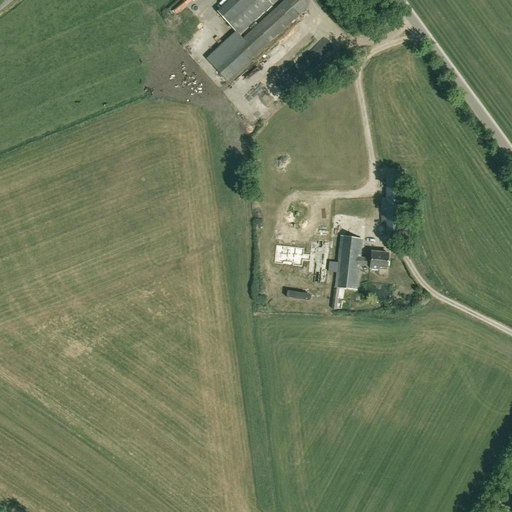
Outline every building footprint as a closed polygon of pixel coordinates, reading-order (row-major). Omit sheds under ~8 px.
[(195,11),(209,0),(198,0),(191,6),(195,11)] [(284,0),(269,15),(265,11),(273,4),(268,0),(228,0),(216,12),(242,39),(213,66),(227,80),(307,8),(299,0),(284,0)] [(203,14),(192,19),(195,24),(205,19),(203,14)] [(256,60),(265,69),(284,53),(276,43),(256,60)] [(184,51),(187,56),(196,51),(192,45),(184,51)] [(388,199),(386,199),(386,232),(403,232),(403,175),(387,175),(388,199)] [(363,216),(367,186),(332,182),(327,211),(363,216)] [(311,230),(328,230),(328,219),(311,219),(311,230)] [(387,268),(388,254),(371,252),(371,259),(360,258),(362,240),(340,236),(337,263),(329,262),(328,272),(336,273),(335,287),(357,290),(359,265),(370,266),(370,268),(379,269),(379,267),(387,268)] [(323,252),(324,241),(311,239),(310,251),(309,257),(309,259),(302,258),(302,256),(303,253),(275,250),(273,268),(281,269),(282,269),(291,270),(292,270),(301,271),(301,264),(308,265),(308,267),(321,269),(323,252)]
